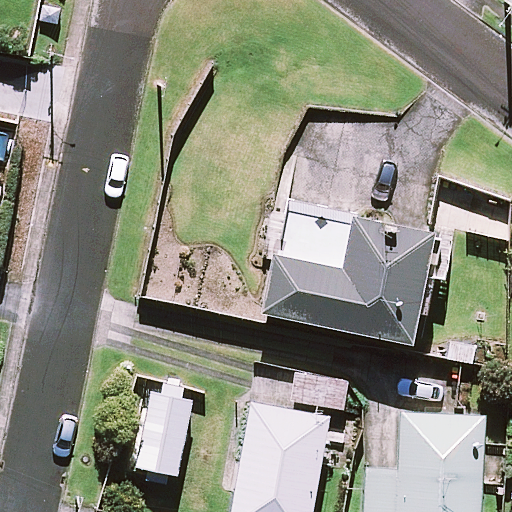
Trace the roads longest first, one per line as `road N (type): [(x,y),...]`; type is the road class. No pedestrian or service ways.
road 1 (residential): [(22,511),(125,0)]
road 2 (residential): [(511,94),(385,0)]
